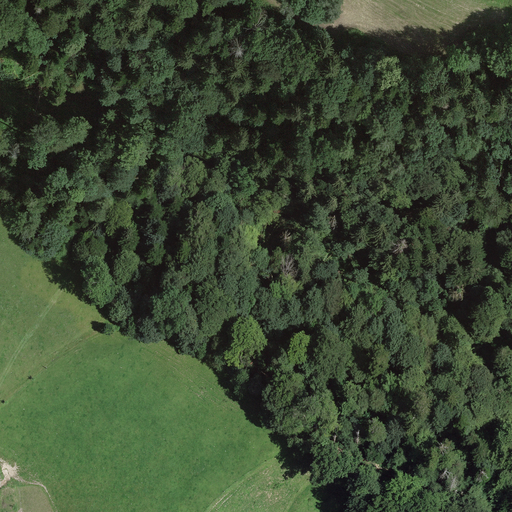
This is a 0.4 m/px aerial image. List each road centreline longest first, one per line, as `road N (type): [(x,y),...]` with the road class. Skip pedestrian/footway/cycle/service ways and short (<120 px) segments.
road 1 (track): [(0,403),(77,341),(118,321),(141,320),(337,348),(435,392),(511,446)]
road 2 (track): [(256,332),(296,377),(370,429),(387,457),(378,475),(316,482),(291,511)]
